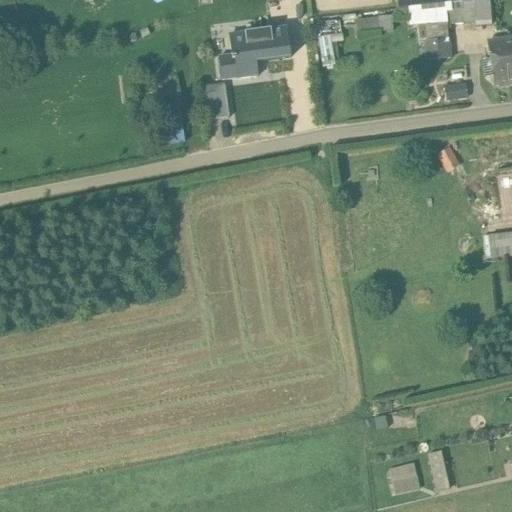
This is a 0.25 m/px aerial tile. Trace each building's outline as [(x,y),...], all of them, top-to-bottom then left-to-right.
[(463,1),(445,3),(447,24),(475,22),(473,2),(463,3),(463,1)] [(489,1),(473,2),(475,22),(475,26),(491,25),(489,1)] [(445,3),(413,6),(409,11),(410,25),(426,24),(428,43),(429,54),(449,53),(447,24),(445,3)] [(391,17),(356,20),(357,33),(392,30),(391,17)] [(286,28),(229,35),(232,55),(219,57),(222,74),(222,80),(224,80),(238,78),(238,79),(257,76),(255,62),(290,57),(286,28)] [(330,37),(318,39),(322,60),(333,58),(330,37)] [(511,39),(488,43),(495,84),(511,81),(511,39)] [(222,74),(205,76),(205,81),(201,81),(202,88),(224,85),(224,80),(222,80),(222,74)] [(202,88),(201,89),(205,120),(229,117),(225,85),(224,85),(202,88)] [(462,85),(447,87),(448,99),(464,97),(462,85)] [(448,148),(438,154),(448,172),(458,166),(448,148)] [(508,174),(494,176),(497,196),(511,194),(508,174)] [(511,232),(489,236),(491,257),(511,255),(511,232)] [(438,450),(424,454),(432,490),(446,487),(438,450)] [(411,462),(386,468),(392,494),(417,488),(411,462)]
